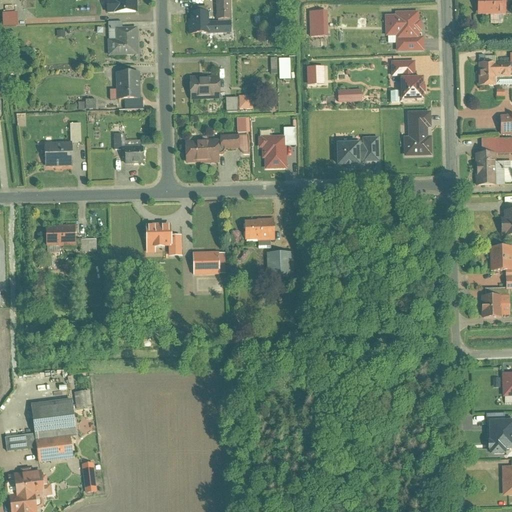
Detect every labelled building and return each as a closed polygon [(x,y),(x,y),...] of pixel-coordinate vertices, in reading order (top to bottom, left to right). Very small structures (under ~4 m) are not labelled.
[(107,0),(108,14),(139,14),(139,0),(107,0)] [(220,21),(235,20),(234,0),(220,1),(220,21)] [(506,17),(505,0),(477,0),(478,18),(506,17)] [(309,38),(328,38),(327,12),(309,12),(309,38)] [(399,16),(388,17),(389,37),(398,37),(399,54),(427,52),(427,38),(423,38),(421,12),(398,13),(399,16)] [(213,34),(212,13),(191,14),(192,34),(213,34)] [(109,30),(111,58),(142,56),(140,28),(109,30)] [(279,80),(291,80),(290,59),(278,60),(279,80)] [(391,80),(415,80),(415,64),(391,64),(391,80)] [(479,66),(480,86),(497,86),(497,84),(497,76),(509,75),(510,75),(510,65),(479,66)] [(324,67),(307,68),(308,87),(325,86),(324,67)] [(144,74),(119,74),(119,103),(144,102),(144,74)] [(193,101),(224,100),(223,79),(192,80),(193,101)] [(424,81),(400,81),(400,106),(424,105),(424,81)] [(362,104),(362,92),(338,93),(338,105),(362,104)] [(255,96),(242,97),(242,110),(256,110),(255,96)] [(226,112),(238,111),(238,99),(226,99),(226,112)] [(96,110),(96,101),(86,101),(86,110),(96,110)] [(431,114),(407,115),(408,140),(404,140),(404,160),(433,159),(432,139),(429,139),(428,131),(432,131),(431,114)] [(511,115),(499,116),(500,136),(511,135),(511,115)] [(237,134),(247,133),(246,119),(237,119),(237,134)] [(81,124),(70,125),(71,143),(81,142),(81,124)] [(244,137),(224,138),(225,151),(244,150),(244,137)] [(336,144),(337,169),(362,168),(361,163),(380,163),(378,138),(362,138),(362,144),(336,144)] [(262,151),(262,162),(265,162),(265,172),(287,172),(287,149),(285,149),(285,139),(258,139),(259,152),(262,151)] [(189,143),(189,164),(223,163),(222,142),(189,143)] [(75,144),(47,146),(48,170),(76,168),(75,144)] [(146,147),(125,148),(126,165),(147,164),(146,147)] [(497,155),(474,156),(475,190),(505,189),(505,185),(511,185),(511,164),(497,164),(497,155)] [(511,212),(503,213),(503,221),(501,221),(501,239),(506,239),(506,240),(511,239),(511,212)] [(275,243),(274,221),(256,221),(256,223),(245,223),(246,243),(258,242),(258,244),(275,243)] [(183,246),(183,224),(164,224),(165,226),(152,226),(153,247),(183,246)] [(75,248),(75,227),(59,228),(59,230),(47,230),(47,249),(75,248)] [(97,241),(80,242),(80,254),(97,254),(97,241)] [(511,249),(489,250),(490,275),(511,274),(511,249)] [(220,254),(193,255),(193,279),(220,278),(220,277),(226,277),(226,256),(220,256),(220,254)] [(294,281),(293,256),(266,256),(267,281),(294,281)] [(503,321),(502,298),(481,299),(482,322),(503,321)] [(511,375),(502,376),(503,400),(511,399),(511,375)] [(92,411),(89,393),(74,395),(76,413),(92,411)] [(72,402),(31,407),(34,437),(36,445),(71,440),(77,439),(72,402)] [(511,420),(489,421),(490,457),(505,457),(505,451),(511,450),(511,420)] [(36,445),(34,437),(5,441),(7,455),(36,451),(36,445)] [(71,440),(36,445),(36,451),(38,467),(74,462),(71,440)] [(97,495),(93,466),(82,468),(85,496),(97,495)] [(511,469),(502,470),(502,500),(511,499),(511,469)] [(20,475),(11,476),(11,477),(8,478),(8,484),(7,484),(5,487),(6,496),(10,499),(11,511),(38,511),(43,509),(43,504),(46,500),(52,499),(51,487),(47,487),(46,477),(41,477),(41,473),(31,474),(31,470),(20,471),(20,475)]
